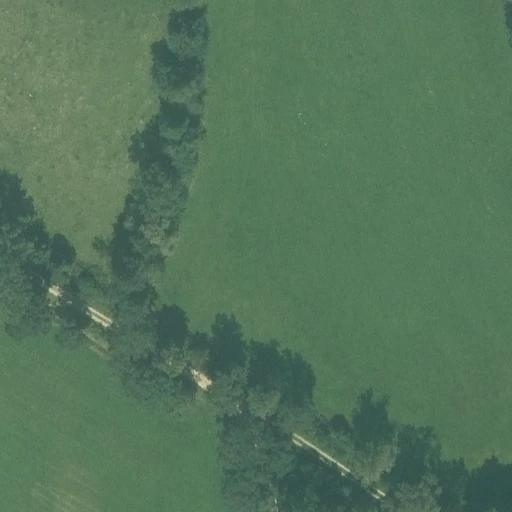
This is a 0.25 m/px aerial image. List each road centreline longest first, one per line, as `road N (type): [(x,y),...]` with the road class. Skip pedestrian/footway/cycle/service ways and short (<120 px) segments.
road 1 (track): [(246,412),(0,250)]
road 2 (track): [(246,412),(411,511)]
